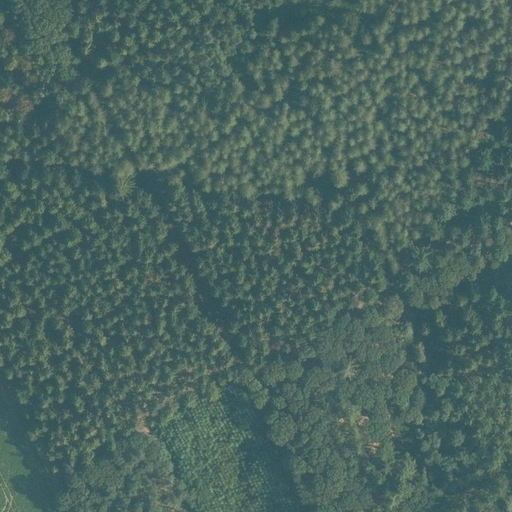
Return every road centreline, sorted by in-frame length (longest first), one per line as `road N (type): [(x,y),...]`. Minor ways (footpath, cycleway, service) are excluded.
road 1 (track): [(0,385),(50,483),(511,214)]
road 2 (track): [(315,511),(142,168)]
road 3 (track): [(142,168),(51,0)]
